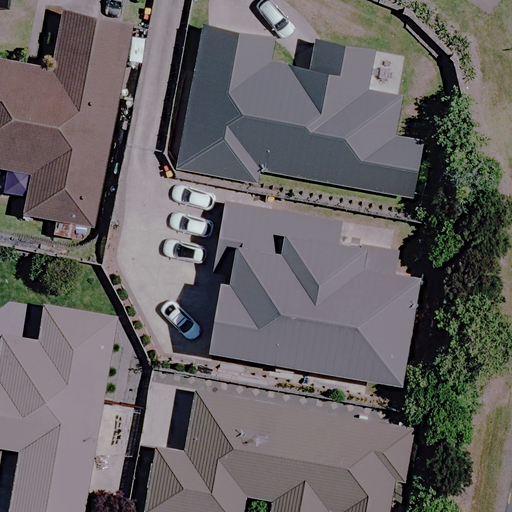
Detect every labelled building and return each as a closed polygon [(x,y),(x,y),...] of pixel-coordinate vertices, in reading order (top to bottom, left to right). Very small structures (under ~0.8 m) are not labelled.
[(66,22),(52,86),(0,75),(0,183),(31,190),(23,228),(88,242),(131,36),(66,22)] [(391,151),(399,114),(364,107),(373,64),(313,52),(307,85),(267,77),(272,52),(198,38),(170,181),(242,195),(244,185),(397,215),(409,154),(391,151)] [(336,238),(223,218),(209,293),(220,295),(208,362),(401,397),(421,284),(331,267),(336,238)] [(0,459),(23,462),(16,511),(87,511),(111,326),(49,318),(44,355),(1,350),(0,359),(0,459)] [(388,511),(393,485),(403,487),(411,441),(193,406),(183,467),(152,462),(143,511),(242,511),(243,506),(268,510),(267,511),(388,511)]
